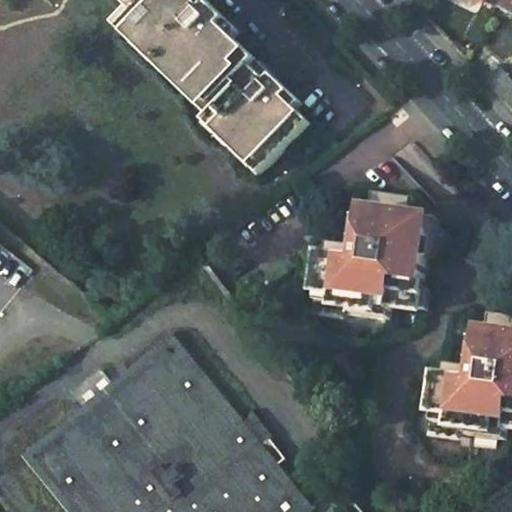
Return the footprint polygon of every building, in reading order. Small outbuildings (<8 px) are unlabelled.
[(140,0),(128,0),(144,15),(150,9),(140,0)] [(220,109),(213,116),(269,170),(308,130),(285,107),(296,96),(287,87),(278,78),(273,84),(225,36),(235,25),(227,17),(219,9),(208,20),(188,0),(140,0),(150,9),(144,15),(133,25),(220,109)] [(207,0),(203,4),(199,0),(188,0),(208,20),(219,9),(209,0),(207,0)] [(511,0),(500,0),(497,7),(511,13),(511,0)] [(220,109),(133,25),(127,32),(213,116),(220,109)] [(273,84),(278,78),(242,42),(247,37),(235,25),(225,36),(273,84)] [(511,84),(508,79),(494,92),(511,112),(511,84)] [(296,96),(285,107),(308,130),(313,126),(301,113),(307,106),(296,96)] [(269,170),(213,116),(207,122),(263,176),(269,170)] [(323,256),(314,326),(335,328),(336,319),(360,322),(377,324),(378,315),(391,315),(390,322),(415,324),(418,293),(410,292),(411,280),(420,280),(423,249),(416,248),(416,233),(400,231),(401,209),(364,204),(358,259),(323,256)] [(424,233),(416,233),(416,248),(423,249),(424,233)] [(0,241),(0,309),(33,267),(0,241)] [(420,280),(411,280),(410,292),(418,293),(420,280)] [(378,315),(377,324),(376,327),(389,328),(390,322),(391,315),(378,315)] [(336,319),(335,328),(360,330),(360,322),(336,319)] [(511,322),(492,319),(484,373),(445,369),(437,437),(459,439),(460,432),(483,434),(498,436),(499,427),(511,428),(511,432),(511,322)] [(102,369),(75,391),(88,407),(27,457),(72,511),(304,511),(312,505),(263,444),(273,436),(253,410),(242,418),(211,379),(177,336),(116,385),(102,369)] [(211,379),(242,418),(253,410),(222,370),(211,379)] [(499,427),(498,436),(510,437),(511,432),(511,428),(499,427)] [(460,432),(459,439),(482,442),(483,434),(460,432)] [(326,447),(344,471),(358,461),(340,437),(326,447)] [(421,485),(403,484),(403,492),(420,493),(421,485)]
